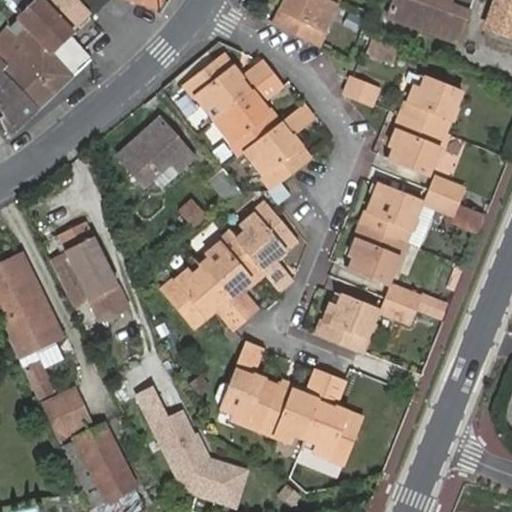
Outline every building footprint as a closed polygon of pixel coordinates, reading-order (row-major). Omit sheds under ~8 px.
[(43,0),(37,0),(10,28),(0,38),(0,59),(6,66),(1,72),(37,110),(73,75),(51,53),(87,15),(72,0),(48,0),(46,2),(43,0)] [(131,0),(156,9),(161,0),(131,0)] [(290,0),(280,24),(323,42),(336,12),(327,7),(330,0),(290,0)] [(437,38),(450,5),(452,0),(394,0),(387,19),(437,38)] [(470,12),(474,0),(452,0),(450,5),(470,12)] [(511,0),(496,0),(486,30),(511,38),(511,0)] [(365,56),(392,63),(396,45),(369,38),(365,56)] [(271,77),(261,64),(239,81),(220,56),(183,85),(204,112),(213,106),(220,115),(271,77)] [(0,59),(0,109),(3,115),(0,119),(9,137),(37,110),(1,72),(6,66),(0,59)] [(271,77),(220,115),(226,123),(218,131),(237,157),(250,147),(275,129),(257,106),(263,102),(281,89),(271,77)] [(343,93),(369,104),(375,87),(349,77),(343,93)] [(403,117),(446,135),(463,94),(429,79),(425,89),(415,85),(403,117)] [(257,106),(275,129),(280,125),(263,102),(257,106)] [(275,129),(250,147),(257,156),(250,162),(269,188),(277,182),(306,161),(289,137),(306,124),(298,112),(280,125),(275,129)] [(429,176),(438,154),(446,135),(403,117),(391,147),(400,151),(396,161),(429,176)] [(169,163),(178,172),(193,158),(159,119),(117,157),(143,186),(157,174),(169,163)] [(442,156),(450,137),(446,135),(438,154),(442,156)] [(166,183),(178,172),(169,163),(157,174),(166,183)] [(432,191),(458,202),(463,187),(438,177),(432,191)] [(216,186),(225,198),(233,191),(224,180),(216,186)] [(269,188),(264,191),(275,203),(286,193),(277,182),(269,188)] [(362,227),(405,246),(423,203),(390,189),(385,201),(374,196),(362,227)] [(452,215),(458,202),(432,191),(427,204),(452,215)] [(177,214),(189,228),(204,216),(192,202),(177,214)] [(263,275),(275,291),(286,281),(269,259),(292,240),(263,203),(237,224),(244,233),(235,240),(258,269),(263,275)] [(476,233),(484,215),(458,203),(450,222),(476,233)] [(58,237),(100,322),(129,308),(88,223),(58,237)] [(388,286),(397,265),(405,246),(362,227),(349,256),(360,261),(355,272),(388,286)] [(235,240),(228,232),(202,254),(208,262),(200,269),(242,320),(252,311),(239,294),(235,288),(258,269),(235,240)] [(401,267),(410,247),(405,246),(397,265),(401,267)] [(0,266),(0,321),(16,356),(60,336),(23,256),(0,266)] [(242,320),(200,269),(190,277),(183,269),(158,290),(188,326),(212,307),(230,330),(242,320)] [(239,294),(263,275),(258,269),(235,288),(239,294)] [(387,300),(415,312),(421,296),(394,285),(387,300)] [(328,305),(315,335),(357,352),(359,353),(375,311),(343,298),(339,309),(328,305)] [(408,325),(415,312),(387,300),(382,315),(408,325)] [(230,420),(262,434),(280,389),(252,377),(262,352),(248,347),(223,406),(234,410),(230,420)] [(43,360),(25,368),(41,403),(58,395),(43,360)] [(280,389),(262,434),(292,445),(296,436),(307,440),(331,379),(316,373),(308,393),(306,398),(280,389)] [(331,379),(307,440),(317,444),(313,453),(344,466),(363,421),(335,410),(345,385),(331,379)] [(283,383),(280,389),(306,398),(308,393),(283,383)] [(58,395),(41,403),(60,443),(70,439),(96,426),(77,386),(58,395)] [(156,388),(141,395),(180,480),(199,486),(196,494),(234,507),(245,474),(205,460),(184,414),(171,420),(156,388)] [(70,439),(103,505),(138,487),(105,422),(96,426),(70,439)]
